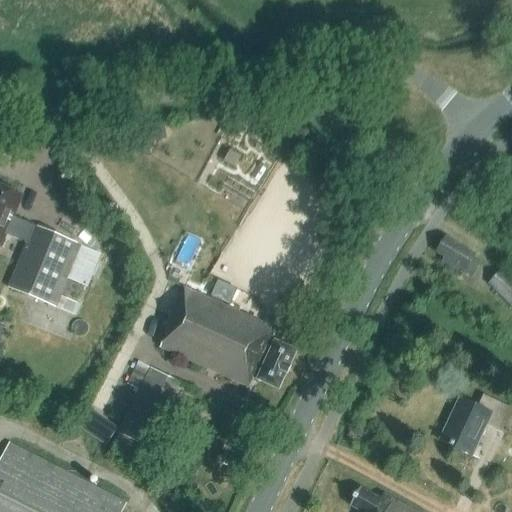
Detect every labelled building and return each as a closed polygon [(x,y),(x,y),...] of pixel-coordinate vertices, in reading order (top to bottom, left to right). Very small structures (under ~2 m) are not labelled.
[(281,138),(280,139),(273,149),(282,155),(287,147),(289,143),(281,138)] [(102,256),(81,247),(13,215),(22,195),(0,185),(0,244),(5,234),(27,243),(8,288),(54,308),(67,279),(88,288),(102,256)] [(443,257),(441,261),(472,280),(482,263),(472,257),(475,253),(446,237),(436,253),(443,257)] [(489,284),(511,306),(511,278),(503,269),(489,284)] [(275,339),(271,337),(273,330),(182,289),(162,332),(166,333),(159,350),(246,389),(251,379),(278,391),(298,346),(276,337),(275,339)] [(118,433),(154,452),(187,387),(151,368),(118,433)] [(460,400),(440,442),(470,456),(485,425),(506,435),(511,422),(511,411),(483,397),(478,408),(460,400)] [(162,442),(159,449),(164,451),(167,443),(162,442)] [(8,446),(0,462),(0,511),(119,511),(123,505),(8,446)] [(412,511),(382,496),(380,500),(359,489),(348,508),(355,511),(412,511)]
